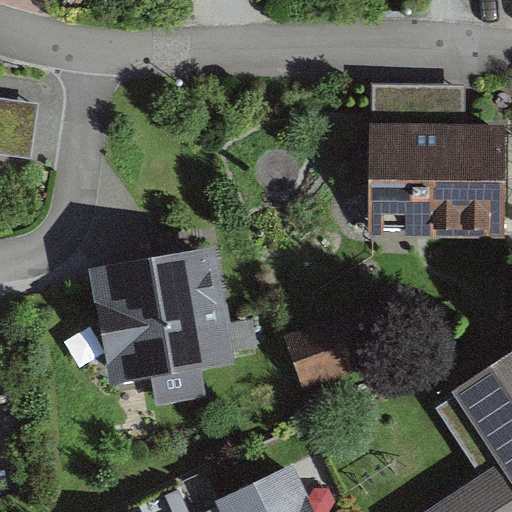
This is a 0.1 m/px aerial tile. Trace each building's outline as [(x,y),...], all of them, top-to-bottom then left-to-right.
[(42,109),(0,103),(0,160),(35,165),(42,109)] [(507,132),(367,132),(367,231),(507,231),(507,132)] [(225,255),(90,274),(106,389),(241,370),(225,255)] [(377,306),(285,341),(305,392),(397,357),(377,306)] [(511,511),(511,357),(463,391),(511,463),(511,464),(441,511),(511,511)] [(313,511),(293,469),(205,511),(313,511)]
